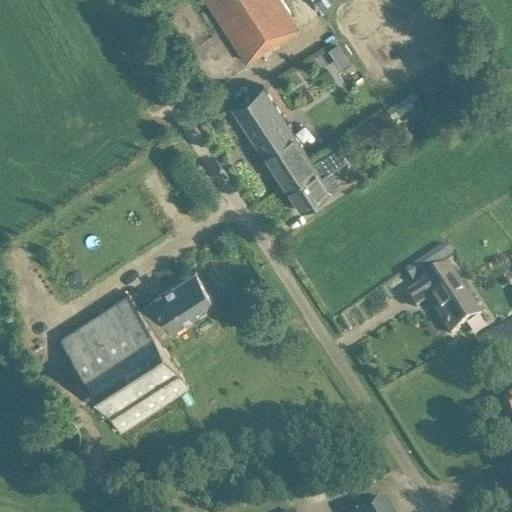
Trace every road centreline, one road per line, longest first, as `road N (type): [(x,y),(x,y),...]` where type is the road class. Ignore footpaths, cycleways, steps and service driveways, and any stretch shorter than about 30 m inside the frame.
road 1 (residential): [(179,108),(434,511)]
road 2 (track): [(179,108),(114,0)]
